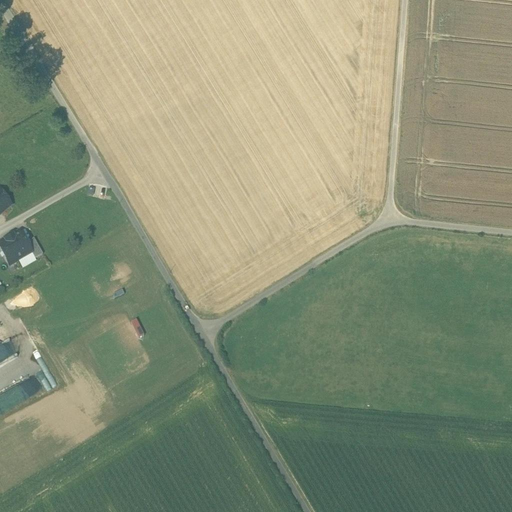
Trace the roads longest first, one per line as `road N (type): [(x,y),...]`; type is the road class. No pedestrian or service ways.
road 1 (track): [(2,0),(307,511)]
road 2 (track): [(389,216),(202,332)]
road 3 (track): [(389,216),(406,0)]
road 4 (track): [(511,230),(389,216)]
road 5 (track): [(105,170),(0,229)]
